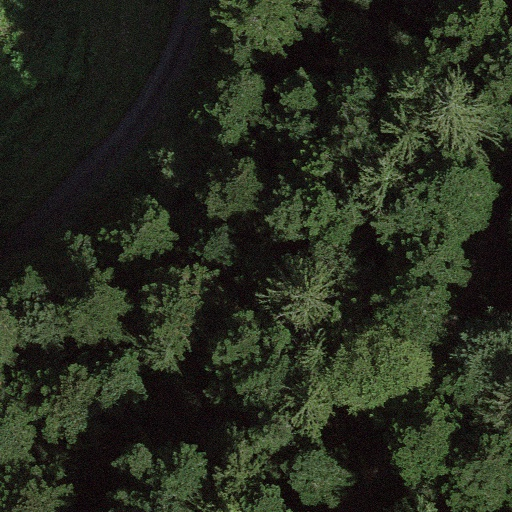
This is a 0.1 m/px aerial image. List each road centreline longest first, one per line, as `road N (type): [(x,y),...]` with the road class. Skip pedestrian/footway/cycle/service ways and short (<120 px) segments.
road 1 (track): [(511,197),(419,396),(344,511)]
road 2 (track): [(0,261),(145,105),(190,0)]
